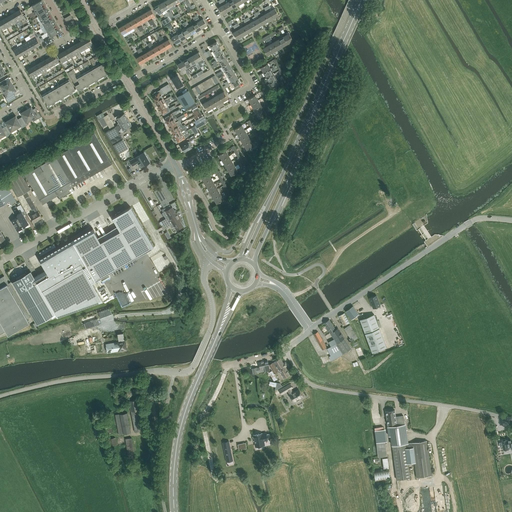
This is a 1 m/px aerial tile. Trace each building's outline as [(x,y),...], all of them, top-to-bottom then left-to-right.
[(31,6),(24,10),(26,14),(26,15),(27,15),(35,10),(45,5),(42,0),(40,0),(32,5),(31,6)] [(234,0),(231,0),(229,2),(233,8),(238,5),(234,0)] [(165,1),(160,4),(164,11),(165,13),(166,15),(167,16),(168,17),(170,22),(173,21),(166,10),(169,8),(165,1)] [(229,2),(224,5),(228,11),(233,8),(229,2)] [(160,4),(154,7),(155,9),(157,13),(158,14),(162,12),(163,14),(165,13),(164,11),(160,4)] [(35,10),(27,15),(30,21),(32,20),(48,10),(46,7),(45,5),(35,10)] [(224,5),(218,8),(222,14),(228,11),(224,5)] [(20,9),(15,12),(18,16),(20,20),(25,17),(24,15),(21,11),(20,9)] [(151,9),(146,12),(149,19),(155,15),(151,9)] [(275,9),(270,12),(271,15),(273,18),(278,15),(275,9)] [(30,21),(33,26),(41,21),(51,15),(48,10),(32,20),(30,21)] [(15,12),(11,14),(13,18),(16,22),(20,20),(18,16),(15,12)] [(146,12),(140,15),(144,22),(149,19),(146,12)] [(255,16),(252,17),(254,21),(256,24),(258,27),(263,24),(259,18),(258,15),(257,15),(256,12),(253,14),(255,16)] [(270,12),(264,15),(266,18),(268,21),(273,18),(271,15),(270,12)] [(11,14),(7,17),(9,21),(11,25),(16,22),(13,18),(11,14)] [(26,14),(24,15),(25,17),(29,24),(29,25),(30,26),(30,27),(32,29),(33,28),(34,28),(33,26),(30,21),(27,15),(26,15),(26,14)] [(41,21),(33,26),(34,28),(36,31),(38,29),(44,26),(48,24),(54,20),(51,15),(41,21)] [(69,26),(75,23),(71,15),(65,19),(69,26)] [(140,15),(135,19),(139,25),(144,22),(140,15)] [(197,15),(195,17),(202,29),(207,25),(203,19),(200,21),(199,19),(199,18),(197,15)] [(259,18),(263,24),(268,21),(266,18),(264,15),(259,18)] [(7,17),(2,19),(5,24),(7,28),(11,25),(9,21),(7,17)] [(196,23),(193,25),(196,31),(202,29),(195,17),(193,18),(196,23)] [(135,19),(130,22),(133,28),(139,25),(135,19)] [(38,29),(36,31),(37,34),(39,36),(41,34),(47,31),(57,25),(54,20),(48,24),(44,26),(38,29)] [(254,21),(249,24),(251,27),(253,30),(258,27),(256,24),(254,21)] [(130,22),(125,25),(126,28),(128,31),(130,33),(131,32),(135,30),(133,28),(130,22)] [(184,22),(182,23),(186,29),(182,31),(186,37),(191,35),(187,28),(186,25),(184,22)] [(249,24),(244,27),(245,30),(247,33),(253,30),(251,27),(249,24)] [(41,34),(39,36),(42,41),(43,40),(45,39),(50,36),(55,34),(59,31),(60,30),(57,25),(47,31),(41,34)] [(125,25),(119,28),(123,34),(128,31),(126,28),(125,25)] [(193,25),(187,28),(191,35),(196,31),(193,25)] [(176,27),(174,28),(181,40),(186,37),(182,31),(181,29),(178,31),(176,27)] [(244,27),(238,30),(242,36),(247,33),(245,30),(244,27)] [(175,35),(172,37),(176,44),(181,40),(174,28),(172,29),(175,35)] [(238,30),(233,33),(237,39),(242,36),(238,30)] [(287,35),(284,37),(286,40),(288,44),(293,41),(289,34),(288,32),(285,33),(287,35)] [(35,36),(31,38),(33,42),(36,47),(40,44),(39,43),(36,37),(35,36)] [(89,47),(94,44),(89,36),(84,39),(89,47)] [(284,37),(279,39),(281,43),(283,47),(288,44),(286,40),(284,37)] [(31,38),(27,41),(29,45),(31,49),(36,47),(33,42),(31,38)] [(85,50),(89,47),(84,39),(80,41),(85,50)] [(169,39),(163,42),(165,46),(167,49),(172,46),(169,39)] [(279,39),(273,43),(277,50),(283,47),(281,43),(279,39)] [(27,41),(22,43),(25,48),(27,52),(31,49),(29,45),(27,41)] [(80,52),(85,50),(80,41),(75,44),(80,52)] [(21,42),(17,44),(18,46),(20,50),(22,54),(27,52),(25,48),(22,43),(21,42)] [(163,42),(158,46),(160,49),(162,52),(167,49),(165,46),(163,42)] [(213,51),(220,47),(217,42),(210,45),(213,51)] [(273,43),(268,45),(270,49),(272,53),(277,50),(273,43)] [(76,55),(80,52),(75,44),(71,47),(76,55)] [(268,45),(263,49),(267,56),(272,53),(270,49),(268,45)] [(18,46),(13,49),(18,57),(22,54),(20,50),(18,46)] [(158,46),(153,49),(155,52),(156,55),(162,52),(160,49),(158,46)] [(71,57),(76,55),(71,47),(67,49),(71,57)] [(216,56),(223,52),(220,47),(213,51),(216,56)] [(67,60),(71,57),(67,49),(62,52),(67,60)] [(153,49),(148,52),(149,55),(151,58),(156,55),(155,52),(153,49)] [(62,63),(67,60),(62,52),(57,54),(62,63)] [(148,52),(142,55),(146,61),(151,58),(149,55),(148,52)] [(199,52),(194,55),(197,62),(199,64),(201,63),(204,61),(203,59),(199,52)] [(219,61),(226,57),(223,52),(216,56),(219,61)] [(55,65),(59,62),(54,54),(50,56),(55,65)] [(142,55),(137,58),(140,64),(146,61),(142,55)] [(194,55),(188,58),(192,65),(193,66),(196,64),(198,68),(200,67),(199,64),(197,62),(194,55)] [(50,67),(55,65),(50,56),(46,59),(50,67)] [(222,67),(229,63),(226,57),(219,61),(222,67)] [(92,58),(90,59),(95,68),(98,72),(101,77),(105,75),(102,70),(99,65),(97,66),(92,58)] [(188,58),(183,61),(190,73),(192,72),(190,69),(194,67),(193,66),(192,65),(188,58)] [(46,70),(50,67),(46,59),(41,62),(46,70)] [(183,61),(178,64),(182,71),(185,69),(188,74),(190,73),(183,61)] [(41,72),(46,70),(41,62),(37,64),(41,72)] [(104,62),(99,65),(102,70),(105,75),(110,72),(104,62)] [(225,72),(232,68),(229,63),(222,67),(225,72)] [(268,63),(261,67),(264,73),(267,71),(271,69),(268,63)] [(37,75),(41,72),(37,64),(32,67),(37,75)] [(32,78),(37,75),(32,67),(27,70),(32,78)] [(95,68),(91,70),(93,75),(96,80),(101,77),(98,72),(95,68)] [(228,77),(235,73),(232,68),(225,72),(228,77)] [(72,69),(68,72),(78,90),(82,88),(83,88),(80,83),(77,78),(72,70),(72,69)] [(267,71),(264,73),(267,78),(274,74),(271,69),(267,71)] [(91,70),(86,73),(89,77),(92,82),(96,80),(93,75),(91,70)] [(83,74),(82,75),(85,80),(87,85),(92,82),(89,77),(86,73),(83,74)] [(231,82),(238,78),(235,73),(228,77),(231,82)] [(274,74),(267,78),(270,83),(277,79),(274,74)] [(82,75),(77,78),(80,83),(83,88),(87,85),(85,80),(82,75)] [(178,75),(172,78),(177,87),(180,85),(181,87),(184,86),(178,75)] [(239,85),(241,84),(238,78),(231,82),(234,87),(239,85)] [(0,81),(0,89),(1,92),(4,90),(5,89),(13,85),(10,80),(7,82),(5,79),(0,81)] [(277,79),(270,83),(273,88),(280,84),(279,82),(277,79)] [(71,92),(75,90),(70,80),(65,83),(71,92)] [(66,95),(71,92),(65,83),(61,85),(66,95)] [(155,94),(153,96),(156,101),(163,97),(162,94),(163,93),(164,94),(172,89),(169,84),(161,89),(154,93),(155,94)] [(5,89),(4,90),(6,95),(4,97),(8,103),(15,98),(12,93),(16,90),(13,85),(5,89)] [(62,97),(66,95),(61,85),(56,88),(62,97)] [(58,100),(62,97),(56,88),(52,90),(58,100)] [(53,103),(58,100),(52,90),(47,93),(53,103)] [(188,91),(178,97),(184,108),(185,108),(186,108),(195,103),(188,91)] [(223,102),(228,99),(224,92),(219,95),(223,102)] [(48,105),(53,103),(47,93),(43,96),(48,105)] [(217,105),(223,102),(219,95),(214,98),(217,105)] [(255,95),(248,99),(251,104),(258,100),(255,95)] [(163,97),(156,101),(158,106),(170,99),(169,97),(164,99),(163,97)] [(212,108),(217,105),(214,98),(208,101),(212,108)] [(170,99),(158,106),(161,110),(168,106),(170,105),(168,102),(171,101),(170,99)] [(258,100),(251,104),(254,109),(261,105),(258,100)] [(207,111),(212,108),(208,101),(203,104),(207,111)] [(261,105),(254,109),(257,114),(261,112),(264,110),(261,105)] [(168,106),(161,110),(163,115),(175,108),(174,106),(169,108),(168,106)] [(33,121),(41,117),(36,107),(33,109),(31,107),(26,110),(32,119),(33,121)] [(27,122),(32,119),(26,110),(21,113),(23,117),(21,118),(25,126),(28,124),(27,122)] [(261,112),(257,114),(260,120),(268,116),(264,110),(261,112)] [(176,111),(165,117),(166,119),(165,119),(167,122),(176,117),(176,116),(175,117),(174,115),(177,113),(176,111)] [(118,125),(128,119),(124,113),(120,116),(120,115),(116,117),(119,123),(118,124),(118,125)] [(111,129),(115,127),(108,114),(99,120),(103,127),(108,124),(111,129)] [(176,117),(167,122),(169,126),(182,119),(184,117),(185,116),(184,114),(177,118),(176,117)] [(21,118),(18,120),(16,116),(11,119),(16,128),(21,125),(22,128),(25,126),(21,118)] [(182,119),(169,126),(171,130),(181,124),(178,125),(177,124),(180,122),(179,122),(183,120),(186,118),(185,116),(184,117),(182,119)] [(18,130),(16,128),(11,119),(5,122),(8,126),(5,127),(10,135),(18,130)] [(128,148),(123,139),(123,138),(120,133),(118,130),(120,128),(121,127),(124,131),(128,129),(127,128),(131,126),(128,119),(118,125),(115,127),(111,129),(106,132),(119,153),(128,148)] [(206,120),(195,126),(196,126),(197,128),(207,122),(206,120)] [(5,127),(3,129),(0,125),(0,124),(0,136),(1,137),(6,134),(7,137),(10,135),(5,127)] [(181,124),(171,130),(173,133),(186,126),(185,124),(182,125),(181,124)] [(238,134),(245,129),(242,125),(235,129),(238,134)] [(186,126),(173,133),(176,137),(183,133),(184,133),(185,132),(184,130),(184,129),(187,128),(186,126)] [(241,139),(248,135),(245,129),(238,134),(241,139)] [(183,133),(176,137),(177,140),(178,140),(179,141),(190,135),(187,131),(185,132),(184,133),(183,133)] [(70,148),(25,173),(43,203),(58,195),(60,198),(70,192),(68,189),(112,163),(94,132),(69,147),(70,148)] [(244,144),(251,140),(248,135),(241,139),(244,144)] [(252,143),(251,140),(244,144),(247,150),(254,146),(254,145),(256,145),(254,142),(252,143)] [(192,148),(190,145),(192,144),(190,141),(184,144),(184,145),(181,147),(183,149),(182,150),(183,152),(184,151),(184,152),(192,148)] [(222,160),(229,155),(226,151),(219,155),(222,160)] [(130,160),(133,165),(137,163),(140,168),(143,166),(147,164),(150,162),(144,152),(138,156),(131,159),(130,160)] [(225,165),(232,160),(229,155),(222,160),(225,165)] [(228,170),(235,166),(232,160),(225,165),(228,170)] [(238,169),(237,169),(235,166),(228,170),(231,176),(238,172),(238,171),(239,171),(238,169)] [(8,179),(18,196),(30,189),(20,172),(8,179)] [(209,173),(202,178),(205,183),(208,181),(212,178),(209,173)] [(208,181),(205,183),(207,188),(211,185),(215,183),(212,178),(208,181)] [(11,204),(16,201),(4,181),(0,183),(0,206),(10,201),(11,204)] [(211,185),(207,188),(211,193),(218,189),(215,183),(211,185)] [(169,204),(160,188),(155,191),(164,207),(169,204)] [(218,189),(211,193),(214,199),(221,194),(218,189)] [(36,207),(27,191),(23,194),(32,210),(34,209),(36,213),(30,216),(34,222),(42,217),(38,211),(36,207)] [(221,194),(214,199),(217,204),(218,203),(224,200),(221,194)] [(166,211),(162,212),(164,215),(167,213),(168,214),(168,216),(170,218),(173,216),(176,214),(178,213),(177,212),(176,213),(172,207),(171,207),(170,205),(164,208),(166,211)] [(93,228),(72,240),(95,280),(96,280),(154,246),(131,207),(113,217),(118,226),(111,230),(113,234),(100,242),(93,228)] [(21,212),(17,215),(18,216),(18,217),(23,225),(24,226),(28,223),(29,223),(24,215),(22,212),(21,212)] [(166,219),(161,221),(165,228),(170,226),(180,220),(181,219),(178,213),(176,214),(173,216),(170,218),(168,216),(168,214),(167,213),(164,215),(165,216),(166,219)] [(16,218),(11,220),(17,231),(22,228),(21,226),(23,225),(18,217),(16,218)] [(180,220),(170,226),(171,228),(175,226),(177,230),(183,226),(180,220)] [(50,275),(38,282),(56,313),(58,316),(103,301),(92,282),(96,280),(95,280),(72,240),(39,259),(46,270),(50,275)] [(54,244),(39,252),(41,255),(56,246),(54,244)] [(18,279),(14,282),(38,323),(56,313),(38,282),(50,275),(46,270),(38,275),(35,277),(31,271),(27,274),(26,272),(17,277),(18,279)] [(9,283),(5,276),(0,278),(0,334),(7,331),(9,335),(30,323),(28,319),(31,317),(11,282),(9,283)] [(376,295),(369,298),(373,308),(380,305),(376,295)] [(353,306),(346,311),(352,319),(359,314),(353,306)] [(338,316),(342,326),(349,323),(345,313),(338,316)] [(372,352),(386,347),(374,314),(360,319),(372,352)] [(344,338),(338,328),(336,329),(329,319),(323,323),(334,339),(337,343),(335,344),(339,349),(342,354),(351,348),(344,338)] [(351,342),(358,338),(351,325),(344,328),(350,338),(349,338),(351,342)] [(322,350),(327,347),(318,331),(313,334),(322,350)] [(118,342),(106,344),(107,353),(120,351),(120,350),(123,350),(125,350),(125,349),(126,349),(123,333),(118,334),(119,341),(120,341),(120,342),(118,342)] [(92,354),(103,352),(101,341),(95,342),(94,337),(89,338),(84,339),(87,354),(92,353),(92,354)] [(331,355),(329,356),(331,361),(341,356),(338,349),(339,349),(335,344),(337,343),(334,339),(329,342),(331,346),(327,348),(331,355)] [(284,377),(290,374),(285,366),(287,366),(285,362),(283,363),(280,358),(274,362),(275,362),(273,363),(278,371),(278,372),(280,371),(284,377)] [(269,370),(270,370),(268,360),(259,362),(260,368),(257,369),(257,367),(252,368),(253,373),(269,370)] [(278,371),(273,363),(273,362),(269,364),(274,373),(278,371)] [(299,398),(303,396),(299,389),(293,393),(291,389),(293,388),(290,384),(279,390),(281,394),(288,390),(290,394),(290,395),(293,401),(296,400),(296,401),(297,401),(299,400),(300,399),(299,398)] [(135,432),(144,430),(138,399),(129,401),(135,432)] [(395,410),(386,411),(386,412),(387,422),(389,436),(391,436),(392,439),(393,445),(405,443),(408,443),(406,424),(405,424),(404,415),(396,416),(395,410)] [(131,432),(127,412),(115,415),(119,434),(131,432)] [(384,429),(379,429),(379,428),(376,428),(376,430),(375,430),(377,449),(386,448),(384,429)] [(253,436),(254,441),(256,446),(264,445),(264,441),(267,440),(267,439),(271,439),(270,433),(266,434),(266,433),(262,434),(262,433),(253,435),(253,436)] [(110,446),(117,444),(115,437),(108,439),(110,446)] [(135,457),(132,438),(126,438),(128,458),(135,457)] [(506,440),(502,441),(502,442),(503,446),(503,449),(507,448),(511,447),(511,451),(511,450),(511,439),(510,439),(508,440),(508,439),(508,440),(506,440)] [(408,443),(405,443),(408,463),(415,462),(417,477),(432,475),(427,440),(408,443)] [(229,441),(223,442),(227,462),(233,461),(229,441)] [(405,443),(393,445),(397,480),(410,478),(408,463),(405,443)] [(386,448),(377,449),(378,457),(387,456),(386,448)] [(375,481),(390,479),(389,468),(374,470),(375,481)]
